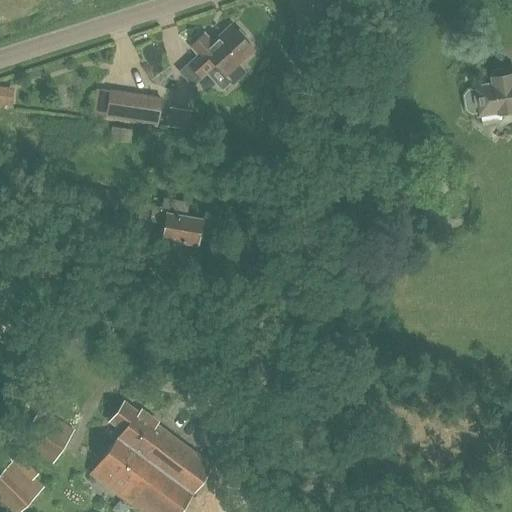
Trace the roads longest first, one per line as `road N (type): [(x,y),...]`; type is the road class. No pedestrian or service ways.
road 1 (unclassified): [(355,511),(275,394),(256,326),(256,237),(308,0)]
road 2 (unclassified): [(0,58),(183,0)]
